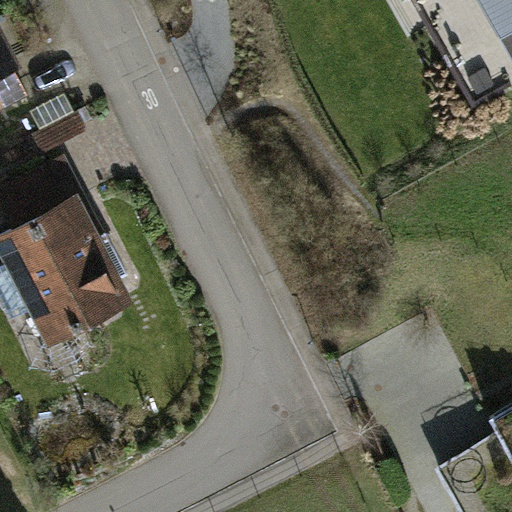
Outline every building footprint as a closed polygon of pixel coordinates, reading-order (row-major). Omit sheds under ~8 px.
[(511,0),(413,0),(474,106),(511,84),(511,0)] [(0,39),(0,104),(27,90),(0,39)] [(37,130),(70,114),(61,95),(27,113),(37,130)] [(81,127),(73,112),(70,114),(37,130),(35,131),(43,146),(81,127)] [(12,257),(0,263),(0,291),(12,316),(34,305),(69,317),(68,321),(72,327),(83,322),(79,315),(110,299),(117,277),(75,198),(80,195),(61,157),(1,188),(19,224),(0,234),(12,257)]
